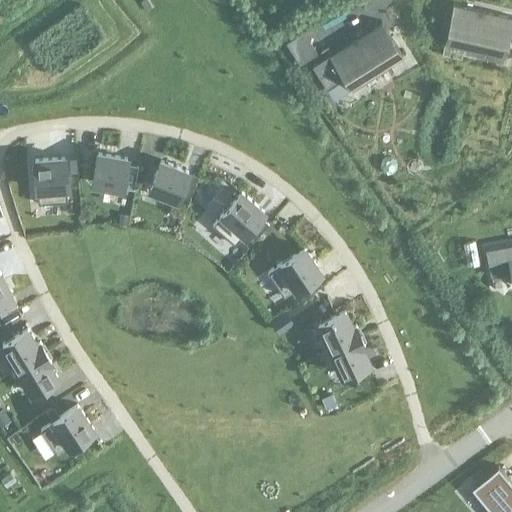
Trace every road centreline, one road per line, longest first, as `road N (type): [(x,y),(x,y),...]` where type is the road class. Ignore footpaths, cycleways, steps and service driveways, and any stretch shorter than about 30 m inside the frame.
road 1 (residential): [(439,469),(369,307),(338,252),(291,197),(181,131),(116,120),(57,123),(0,146)]
road 2 (residential): [(0,175),(42,291),(184,511)]
